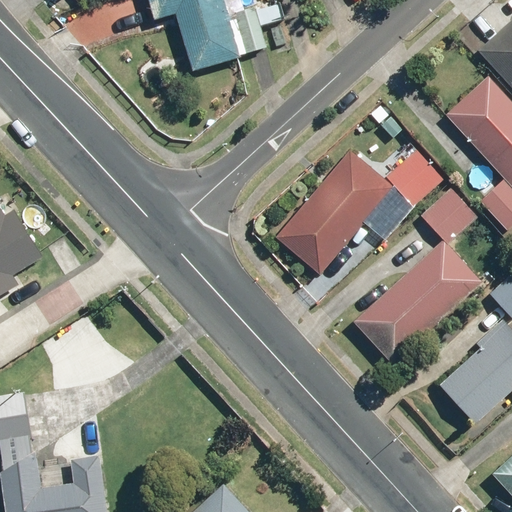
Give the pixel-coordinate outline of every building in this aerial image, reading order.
[(284,26),(278,4),(233,15),(229,0),(144,0),(152,29),(175,24),(188,77),(266,57),(259,32),(284,26)] [(511,21),(477,54),(511,91),(511,21)] [(475,205),(504,237),(511,229),(511,105),(489,79),(443,121),(499,183),(475,205)] [(380,107),(369,116),(390,144),(402,134),(380,107)] [(415,152),(385,181),(412,208),(441,180),(415,152)] [(349,154),(274,240),(319,278),(393,193),(349,154)] [(450,189),(419,217),(447,248),(478,220),(450,189)] [(0,212),(0,299),(21,287),(15,278),(43,262),(14,211),(3,218),(0,212)] [(440,245),(349,325),(392,369),(480,291),(440,245)] [(511,334),(510,332),(511,329),(511,275),(452,328),(473,353),(434,387),(472,427),(511,391),(511,334)] [(28,399),(0,402),(0,511),(105,511),(101,461),(70,464),(72,488),(37,492),(28,399)] [(511,456),(489,476),(511,501),(511,456)] [(244,511),(223,488),(195,511),(244,511)]
